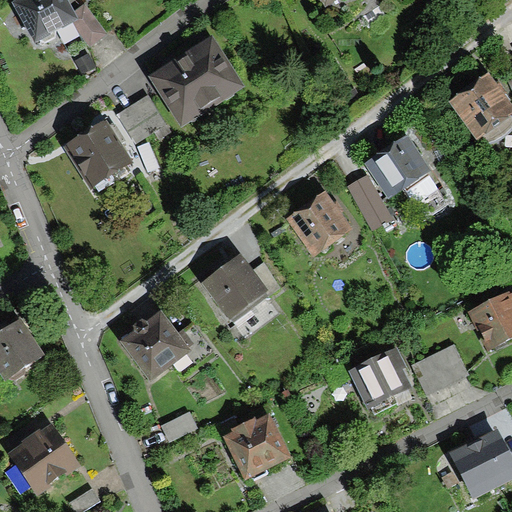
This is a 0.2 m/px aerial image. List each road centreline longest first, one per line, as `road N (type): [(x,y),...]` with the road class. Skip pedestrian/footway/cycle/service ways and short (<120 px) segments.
road 1 (residential): [(77,334),(101,324),(511,6)]
road 2 (residential): [(275,511),(511,393)]
road 3 (residential): [(4,162),(210,0)]
road 4 (residential): [(148,511),(77,334)]
